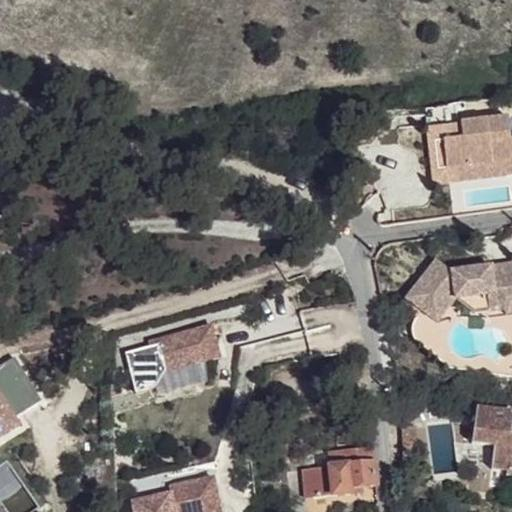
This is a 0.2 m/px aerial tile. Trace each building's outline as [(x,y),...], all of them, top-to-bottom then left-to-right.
[(454,126),(453,114),(426,115),(426,127),(454,126)] [(511,176),(511,141),(511,142),(508,119),(460,124),(461,127),(427,131),(428,145),(443,143),(446,171),(505,164),(507,177),(511,176)] [(434,186),(507,177),(505,164),(446,171),(443,143),(428,145),(434,186)] [(511,259),(449,268),(434,256),(410,290),(441,312),(454,295),(485,291),(487,309),(504,306),(511,296),(511,259)] [(418,308),(435,320),(441,312),(410,290),(404,298),(418,308)] [(485,291),(454,295),(472,311),(487,309),(485,291)] [(454,295),(441,312),(455,320),(467,329),(490,326),(495,328),(499,330),(503,335),(504,342),(497,356),(494,361),(508,367),(511,366),(511,309),(503,310),(504,306),(487,309),(472,311),(454,295)] [(503,310),(511,309),(511,296),(504,306),(503,310)] [(455,320),(441,312),(435,320),(418,308),(411,319),(409,326),(409,330),(411,336),(415,343),(445,366),(508,375),(508,367),(494,361),(490,357),(486,355),(478,354),(466,357),(462,357),(456,355),(451,351),(447,344),(446,337),(448,331),(455,320)] [(221,354),(212,323),(158,338),(159,342),(150,345),(126,352),(137,391),(156,386),(167,369),(221,354)] [(15,418),(42,402),(18,359),(0,368),(0,434),(2,433),(0,428),(0,420),(6,417),(11,420),(15,418)] [(511,431),(511,409),(477,405),(472,444),(495,446),(492,470),(508,471),(511,471),(511,434),(511,431)] [(18,424),(15,418),(11,420),(6,417),(0,420),(0,428),(2,433),(18,424)] [(412,424),(402,424),(404,457),(419,456),(418,425),(412,426),(412,424)] [(376,487),(373,448),(342,450),(342,465),(310,467),(311,497),(351,495),(351,488),(363,488),(376,487)] [(216,511),(210,482),(166,490),(167,496),(129,503),(130,511),(216,511)]
